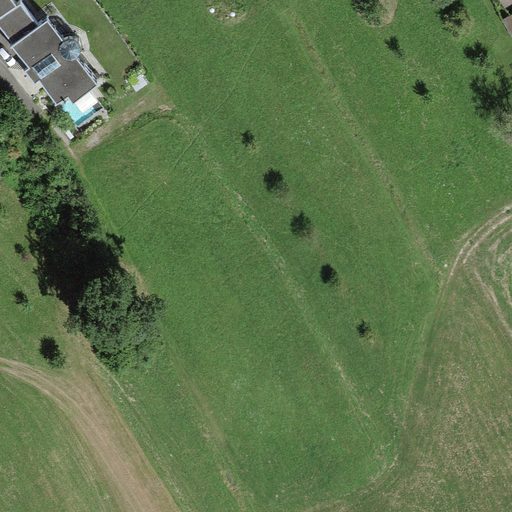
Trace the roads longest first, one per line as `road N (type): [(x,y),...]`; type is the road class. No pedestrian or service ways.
road 1 (track): [(26,103),(117,247),(259,511)]
road 2 (track): [(330,511),(385,484),(410,433),(461,269),(511,212)]
